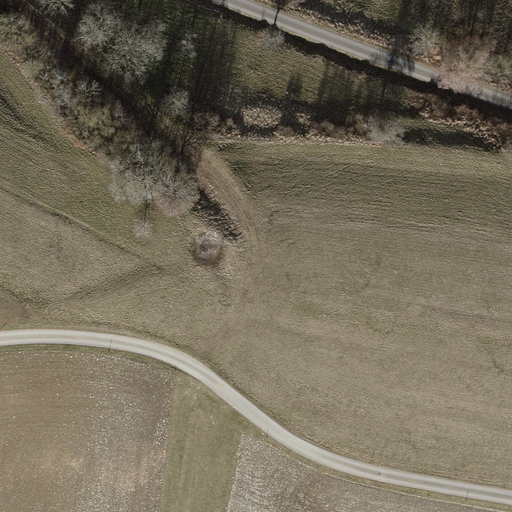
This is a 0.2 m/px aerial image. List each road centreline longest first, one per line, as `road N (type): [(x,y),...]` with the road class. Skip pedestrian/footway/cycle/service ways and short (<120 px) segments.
road 1 (unclassified): [(511,497),(321,457),(203,372),(160,352),(65,337),(0,338)]
road 2 (unclassified): [(234,0),(511,102)]
